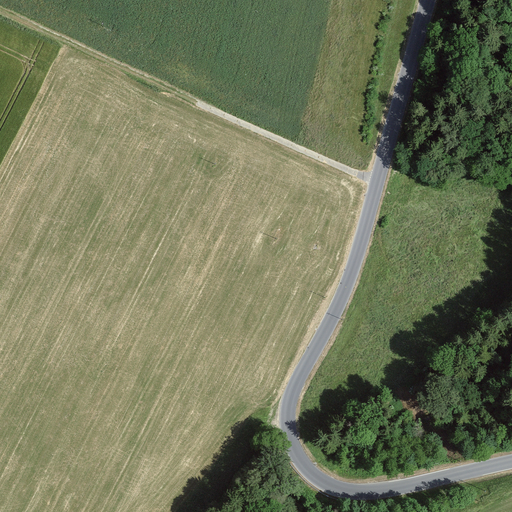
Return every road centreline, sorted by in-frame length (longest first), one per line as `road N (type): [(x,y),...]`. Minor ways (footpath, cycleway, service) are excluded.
road 1 (tertiary): [(428,0),(353,266),(292,392),(287,430),(313,475),(348,490),(511,461)]
road 2 (track): [(199,103),(377,182)]
